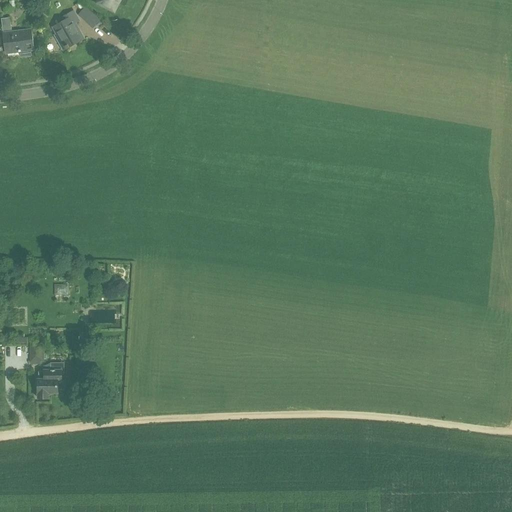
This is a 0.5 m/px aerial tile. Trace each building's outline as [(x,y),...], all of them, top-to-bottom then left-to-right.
[(92,0),(114,10),(118,0),(119,0),(92,0)] [(130,17),(135,9),(127,4),(122,12),(130,17)] [(78,16),(83,20),(90,11),(86,7),(78,16)] [(66,49),(67,50),(85,40),(79,30),(77,31),(73,25),(80,21),(74,10),(62,17),(64,21),(53,27),(56,34),(57,34),(66,49)] [(87,24),(92,29),(100,20),(95,16),(87,24)] [(19,53),(20,58),(32,56),(31,51),(34,51),(32,28),(11,31),(10,18),(1,19),(3,32),(5,54),(19,53)] [(31,363),(40,363),(40,362),(42,362),(44,362),(43,344),(39,344),(39,343),(38,343),(38,340),(35,340),(35,338),(31,338),(31,339),(30,340),(30,362),(31,362),(31,363)] [(45,397),(50,397),(50,394),(58,393),(58,392),(64,392),(64,381),(61,381),(62,373),(62,369),(50,369),(43,369),(43,371),(39,371),(39,377),(39,397),(45,397)]
